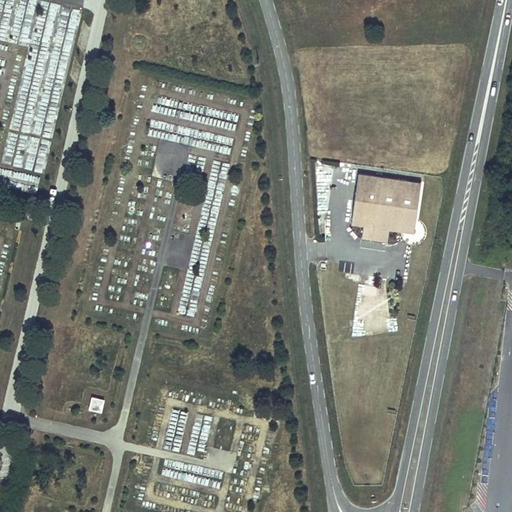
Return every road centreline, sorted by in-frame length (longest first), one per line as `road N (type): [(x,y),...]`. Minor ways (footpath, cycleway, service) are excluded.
road 1 (secondary): [(503,0),(394,511)]
road 2 (secondary): [(413,511),(507,0)]
road 3 (tertiary): [(265,0),(287,80),(302,280),(333,492)]
